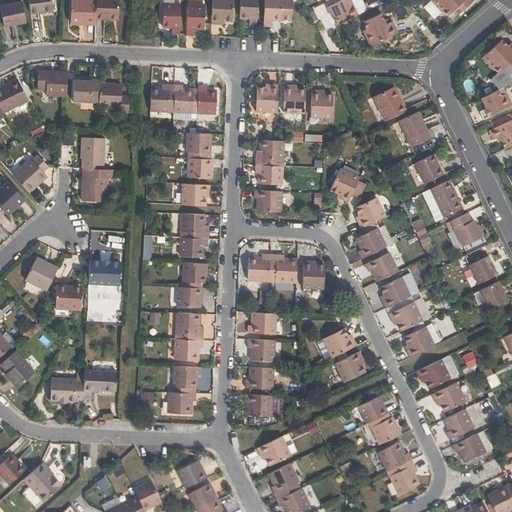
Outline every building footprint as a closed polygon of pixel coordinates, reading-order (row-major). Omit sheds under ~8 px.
[(52,0),(30,0),(33,13),(54,8),(52,0)] [(80,20),(95,21),(95,19),(96,0),(71,0),(71,24),(80,24),(80,20)] [(110,16),(118,17),(119,0),(96,0),(95,19),(110,20),(110,16)] [(221,21),(225,21),(233,21),(233,0),(212,0),(211,24),(221,25),(221,21)] [(258,0),(240,0),(240,18),(250,18),(250,26),(258,26),(258,0)] [(265,0),(264,27),(272,27),(273,20),(282,21),(292,21),(292,0),(265,0)] [(342,0),(329,7),(338,24),(359,14),(352,0),(342,0)] [(431,0),(442,12),(443,11),(448,16),(458,7),(462,11),(474,0),(473,0),(431,0)] [(0,6),(4,25),(26,21),(22,1),(0,5),(0,6)] [(173,35),(180,35),(181,6),(165,5),(163,27),(173,28),(173,35)] [(205,29),(205,7),(189,6),(187,35),(196,36),(196,28),(205,29)] [(382,21),(384,20),(381,14),(363,23),(366,29),(363,31),(371,46),(398,33),(393,22),(389,24),(385,26),(382,21)] [(511,47),(509,49),(506,46),(501,40),(480,58),(491,69),(492,68),(497,74),(507,64),(511,69),(511,68),(511,47)] [(172,79),(173,67),(153,67),(152,78),(172,79)] [(57,76),(39,74),(38,89),(47,90),(47,94),(67,95),(68,72),(57,72),(57,76)] [(18,78),(0,87),(0,106),(3,112),(28,99),(18,78)] [(73,101),(98,101),(99,83),(99,80),(92,79),(92,81),(74,80),(73,101)] [(121,84),(99,83),(98,101),(98,105),(120,106),(120,111),(128,112),(128,96),(120,95),(121,84)] [(271,87),(266,87),(258,86),(257,109),(277,110),(279,84),(271,83),(271,87)] [(306,89),(298,88),(294,88),(294,85),(285,84),(284,110),(305,112),(306,89)] [(169,111),(171,85),(162,85),(162,89),(150,89),(149,111),(169,111)] [(192,112),(194,91),(185,91),(185,86),(175,85),(173,111),(192,112)] [(383,120),(404,110),(392,86),(371,97),(383,120)] [(207,87),(198,87),(198,91),(197,112),(216,113),(216,92),(207,92),(207,87)] [(509,107),(503,95),(499,88),(480,97),(485,109),(479,112),(483,119),(509,107)] [(322,94),(322,90),(314,89),(312,116),(333,117),(334,94),(326,94),(322,94)] [(503,95),(509,107),(511,106),(506,93),(503,95)] [(430,138),(416,110),(397,119),(411,147),(430,138)] [(498,136),(500,139),(504,147),(511,143),(511,119),(511,118),(488,130),(492,138),(496,137),(498,136)] [(65,130),(64,145),(75,145),(76,130),(65,130)] [(302,142),(302,132),(290,131),(290,142),(302,142)] [(209,158),(210,134),(196,133),(189,132),(188,152),(190,152),(190,157),(209,158)] [(321,142),(321,135),(304,134),(303,142),(321,142)] [(84,151),(83,168),(84,168),(104,169),(105,138),(82,137),(82,151),(84,151)] [(255,160),(281,161),(282,141),(276,141),(260,140),(260,151),(256,151),(255,160)] [(434,162),(436,161),(432,153),(413,163),(423,183),(442,174),(438,166),(436,167),(434,162)] [(37,179),(40,182),(46,176),(42,171),(47,166),(37,155),(31,160),(29,158),(12,175),(26,190),(37,179)] [(210,179),(211,158),(209,158),(190,157),(189,177),(210,179)] [(280,185),(281,167),(255,165),(255,174),(259,174),(258,184),(280,185)] [(84,168),(84,176),(88,176),(88,188),(84,189),(83,200),(107,201),(108,177),(114,178),(114,170),(104,169),(84,168)] [(342,196),(340,199),(348,203),(352,195),(357,183),(359,179),(339,170),(330,190),(338,194),(342,196)] [(37,179),(26,190),(28,192),(40,182),(37,179)] [(461,207),(447,179),(429,188),(443,216),(461,207)] [(12,204),(15,206),(23,198),(7,180),(0,186),(0,207),(4,211),(12,204)] [(357,197),(363,186),(357,183),(352,195),(357,197)] [(206,193),(210,194),(210,185),(183,184),(182,205),(205,206),(206,197),(206,193)] [(279,213),(280,192),(254,190),(254,198),(257,198),(257,212),(279,213)] [(361,219),(358,221),(361,229),(385,217),(376,198),(356,208),(360,216),(361,219)] [(12,204),(4,211),(6,214),(15,206),(12,204)] [(182,232),(208,234),(208,225),(204,225),(204,214),(183,214),(182,232)] [(467,224),(463,214),(450,221),(457,236),(462,246),(484,236),(480,228),(477,229),(473,221),(467,224)] [(450,221),(445,223),(453,239),(457,236),(450,221)] [(425,232),(421,224),(413,228),(415,233),(417,236),(424,233),(425,232)] [(360,250),(363,258),(386,247),(377,228),(358,237),(364,248),(360,250)] [(424,233),(417,236),(420,244),(427,241),(424,233)] [(207,247),(208,238),(182,237),(181,256),(201,257),(202,247),(207,247)] [(373,268),(379,281),(398,271),(389,252),(366,263),(369,270),(373,268)] [(247,281),(269,281),(270,255),(262,255),(262,260),(248,259),(247,281)] [(477,283),(496,274),(487,255),(468,264),(477,283)] [(276,256),(275,282),(296,282),(297,261),(285,260),(285,256),(276,256)] [(36,257),(34,260),(46,266),(48,263),(36,257)] [(46,266),(34,260),(25,278),(47,289),(57,267),(48,263),(46,266)] [(100,263),(100,260),(89,260),(88,283),(119,283),(120,261),(109,261),(108,263),(100,263)] [(184,281),(201,282),(205,283),(206,263),(184,262),(184,281)] [(312,266),(312,262),(303,262),(302,288),(323,289),(324,267),(316,266),(312,266)] [(386,298),(383,300),(387,308),(411,296),(401,277),(381,287),(384,294),(386,298)] [(505,300),(496,281),(478,289),(487,309),(505,300)] [(73,289),(73,284),(56,283),(55,308),(80,309),(81,289),(73,289)] [(200,307),(201,288),(183,287),(179,287),(178,305),(200,307)] [(396,319),(398,323),(402,331),(422,321),(413,302),(390,313),(393,321),(396,319)] [(274,334),(275,313),(268,313),(253,312),(252,325),(247,325),(247,333),(274,334)] [(150,313),(149,324),(159,324),(160,313),(150,313)] [(177,335),(203,336),(203,327),(199,327),(200,314),(178,313),(177,335)] [(308,329),(307,317),(299,317),(300,329),(308,329)] [(410,348),(406,349),(411,358),(435,346),(425,327),(404,337),(408,345),(410,348)] [(348,340),(347,337),(343,330),(322,340),(331,358),(356,346),(352,338),(348,340)] [(511,332),(503,337),(511,354),(511,332)] [(0,354),(10,346),(0,335),(0,354)] [(202,349),(203,340),(177,339),(176,361),(198,362),(199,349),(202,349)] [(272,362),(273,341),(247,340),(247,349),(252,349),(251,361),(272,362)] [(282,345),(280,365),(290,366),(292,346),(282,345)] [(0,363),(7,371),(19,385),(33,371),(14,351),(0,363)] [(477,363),(472,352),(463,357),(468,368),(477,363)] [(359,362),(363,361),(359,353),(335,365),(344,384),(365,373),(361,367),(359,362)] [(423,377),(425,382),(429,388),(449,378),(440,359),(416,371),(420,379),(423,377)] [(488,366),(481,370),(485,377),(492,373),(488,366)] [(201,376),(202,368),(176,367),(174,393),(194,393),(194,388),(196,388),(197,376),(201,376)] [(271,390),(272,368),(251,367),(250,381),(246,381),(246,389),(271,390)] [(19,385),(7,371),(4,374),(16,387),(19,385)] [(92,390),(99,390),(115,391),(116,373),(84,371),(84,373),(83,381),(83,397),(91,398),(92,393),(92,390)] [(485,377),(490,387),(499,382),(494,372),(492,373),(485,377)] [(77,381),(77,379),(52,378),(51,400),(59,401),(59,399),(67,400),(67,401),(76,401),(76,400),(82,400),(83,397),(83,381),(77,381)] [(438,401),(440,405),(444,412),(465,401),(456,382),(431,394),(435,403),(438,401)] [(142,392),(142,401),(153,402),(153,393),(142,392)] [(196,402),(196,394),(194,393),(174,393),(170,392),(169,414),(191,414),(192,402),(196,402)] [(270,418),(271,397),(245,395),(244,404),(249,404),(249,418),(270,418)] [(361,406),(369,422),(371,421),(386,414),(378,397),(361,406)] [(473,428),(463,410),(445,419),(450,430),(446,432),(450,440),(473,428)] [(389,419),(386,414),(371,421),(374,426),(389,419)] [(389,419),(374,426),(381,443),(399,434),(391,418),(389,419)] [(316,422),(306,424),(308,434),(318,432),(316,422)] [(476,435),(476,434),(452,445),(456,453),(460,451),(466,462),(485,453),(478,440),(476,435)] [(485,436),(478,440),(485,453),(491,450),(485,436)] [(264,455),(266,459),(270,466),(290,456),(281,437),(256,449),(260,457),(264,455)] [(380,453),(388,471),(411,460),(408,453),(405,455),(399,443),(380,453)] [(14,462),(16,460),(11,454),(0,463),(0,476),(7,484),(22,471),(14,462)] [(178,470),(186,487),(206,478),(197,460),(178,470)] [(414,465),(411,460),(388,471),(391,476),(414,465)] [(52,474),(41,462),(38,465),(49,476),(51,474),(52,474)] [(274,494),(297,483),(288,464),(269,473),(274,485),(271,487),(274,494)] [(49,476),(38,465),(22,479),(42,501),(59,487),(57,486),(59,483),(51,474),(49,476)] [(414,465),(391,476),(399,495),(418,486),(413,474),(417,472),(414,465)] [(122,467),(113,470),(115,477),(124,474),(122,467)] [(105,477),(96,482),(101,490),(110,485),(105,477)] [(143,510),(161,501),(160,500),(152,481),(134,490),(138,498),(143,510)] [(300,488),(297,483),(274,494),(276,499),(300,488)] [(190,494),(197,511),(217,501),(209,485),(190,494)] [(300,511),(310,507),(300,488),(276,499),(280,507),(284,505),(286,511),(300,511)] [(506,511),(511,509),(511,502),(505,488),(487,497),(494,511),(506,511)] [(175,502),(171,494),(163,498),(167,506),(175,502)] [(144,511),(143,510),(138,498),(121,506),(124,511),(144,511)] [(221,510),(217,501),(197,511),(198,511),(227,511),(225,508),(221,510)]
